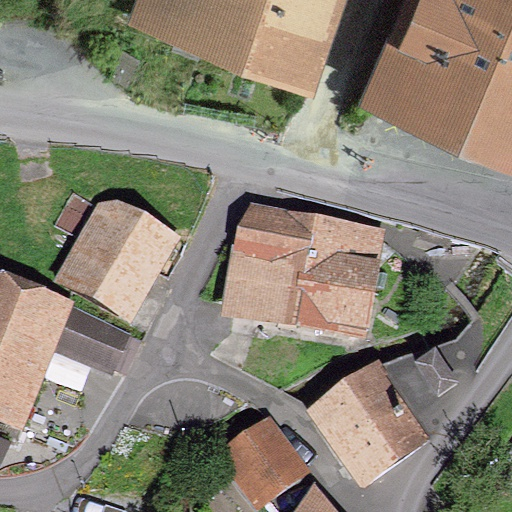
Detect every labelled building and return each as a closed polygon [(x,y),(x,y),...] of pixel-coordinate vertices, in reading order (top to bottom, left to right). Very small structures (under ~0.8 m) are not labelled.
[(250,0),(150,0),(149,3),(237,38),(250,0)] [(250,0),(237,38),(304,67),(326,0),(250,0)] [(511,0),(416,0),(392,56),(423,70),(413,93),(511,136),(511,0)] [(99,209),(58,286),(118,318),(160,244),(99,209)] [(367,237),(253,216),(235,303),(354,323),(367,237)] [(0,279),(0,410),(14,415),(39,344),(107,370),(123,335),(0,279)] [(375,367),(316,410),(369,484),(428,442),(375,367)] [(270,434),(251,447),(277,483),(295,470),(270,434)] [(277,483),(251,447),(233,460),(259,496),(277,483)]
